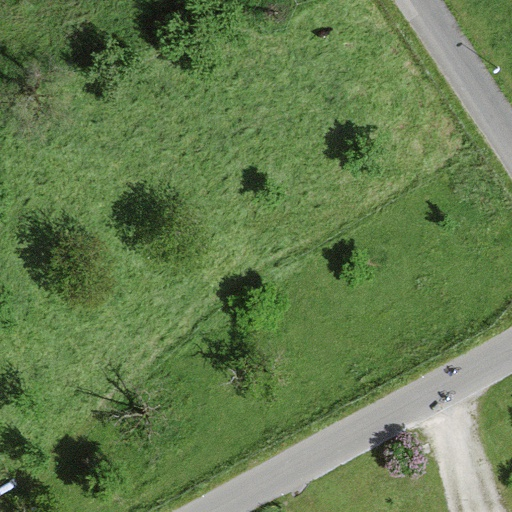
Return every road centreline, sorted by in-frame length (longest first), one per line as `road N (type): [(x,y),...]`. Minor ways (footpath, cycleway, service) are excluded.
road 1 (residential): [(511,351),(214,511)]
road 2 (residential): [(511,146),(420,0)]
